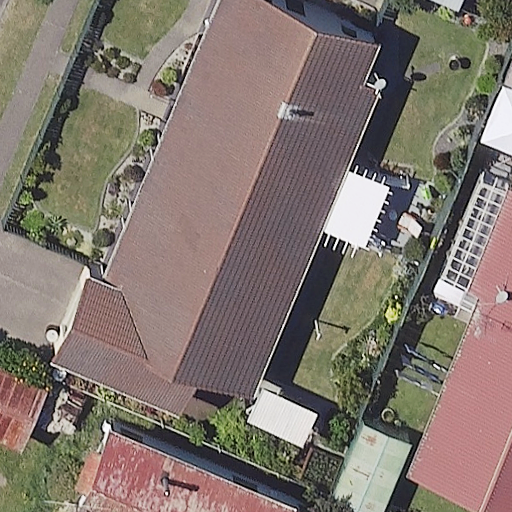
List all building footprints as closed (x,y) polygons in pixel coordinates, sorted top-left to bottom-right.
[(329,227),(393,253),(423,182),(349,151),(396,38),(305,0),(225,0),(75,359),(171,400),(188,359),(261,389),(329,227)] [(511,89),(502,85),(480,143),(511,155),(511,89)] [(511,202),(472,297),(486,303),(417,464),(511,504),(511,202)] [(44,377),(0,360),(0,430),(21,438),(44,377)] [(280,511),(118,445),(90,511),(280,511)]
